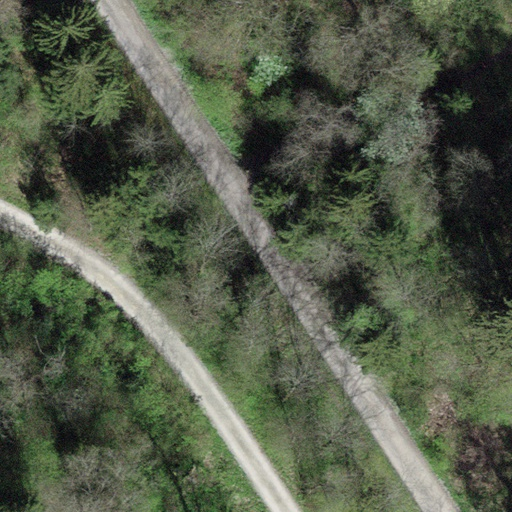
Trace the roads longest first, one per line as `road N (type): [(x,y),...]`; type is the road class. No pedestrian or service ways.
road 1 (track): [(110,0),(442,511)]
road 2 (track): [(286,511),(204,383),(146,320),(84,261),(0,213)]
